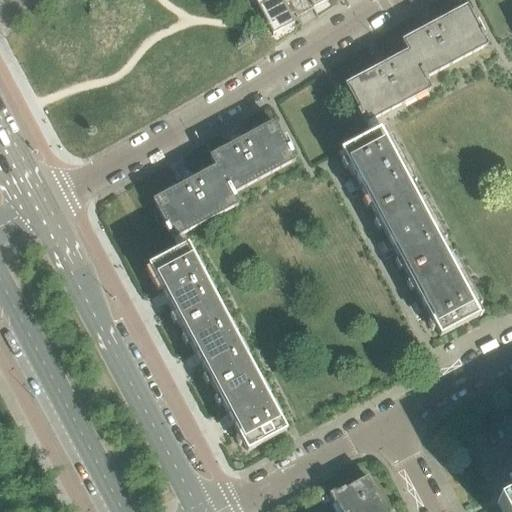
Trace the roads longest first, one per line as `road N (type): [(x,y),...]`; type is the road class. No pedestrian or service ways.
road 1 (residential): [(37,209),(398,0)]
road 2 (secondary): [(202,511),(37,209)]
road 3 (secondary): [(0,283),(123,511)]
road 4 (residential): [(215,511),(380,419)]
road 5 (residential): [(380,419),(511,354)]
